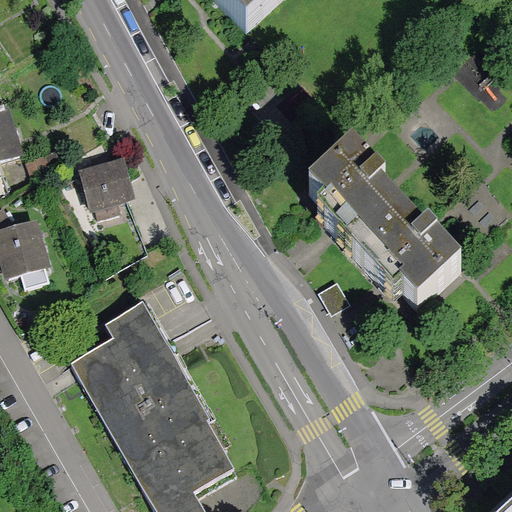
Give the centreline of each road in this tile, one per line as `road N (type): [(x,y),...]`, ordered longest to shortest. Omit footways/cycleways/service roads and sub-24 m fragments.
road 1 (tertiary): [(89,0),(372,489)]
road 2 (residential): [(511,363),(395,450),(372,489)]
road 3 (residential): [(372,489),(424,480),(511,415)]
